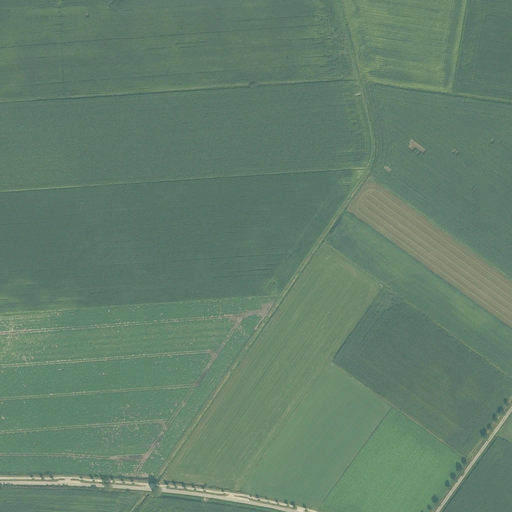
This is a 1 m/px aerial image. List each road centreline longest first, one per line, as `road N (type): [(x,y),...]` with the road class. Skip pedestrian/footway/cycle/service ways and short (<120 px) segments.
road 1 (unclassified): [(294,511),(145,489),(0,482)]
road 2 (unclassified): [(437,511),(511,407)]
